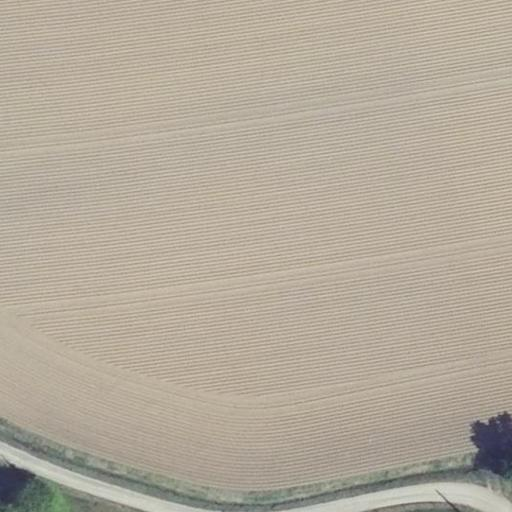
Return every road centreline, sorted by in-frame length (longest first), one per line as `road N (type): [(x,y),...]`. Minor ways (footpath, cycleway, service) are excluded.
road 1 (unclassified): [(315,511),(439,490),(476,495),(506,511)]
road 2 (unclassified): [(0,449),(187,511)]
